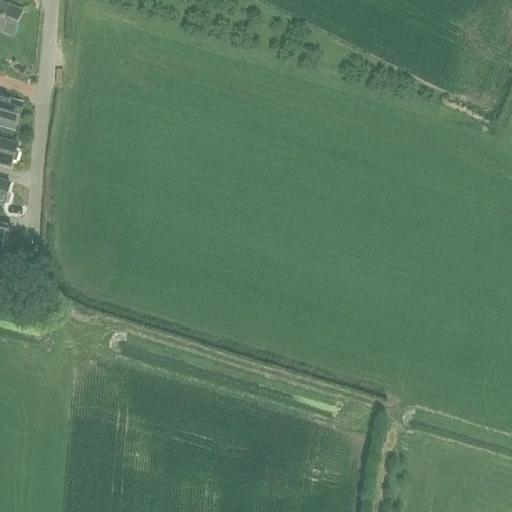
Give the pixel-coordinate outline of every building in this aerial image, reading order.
[(0,33),(10,37),(20,12),(0,3),(0,33)] [(22,105),(0,98),(0,126),(15,131),(22,105)] [(0,164),(11,168),(17,145),(0,140),(0,164)] [(0,181),(0,206),(4,207),(11,185),(0,181)] [(0,264),(4,266),(12,229),(0,226),(0,264)]
